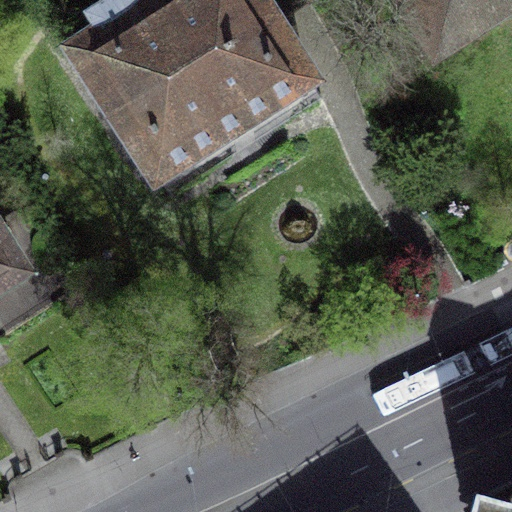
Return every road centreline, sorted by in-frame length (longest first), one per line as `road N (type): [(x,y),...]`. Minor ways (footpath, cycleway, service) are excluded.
road 1 (primary): [(511,359),(366,430)]
road 2 (primary): [(366,430),(253,487)]
